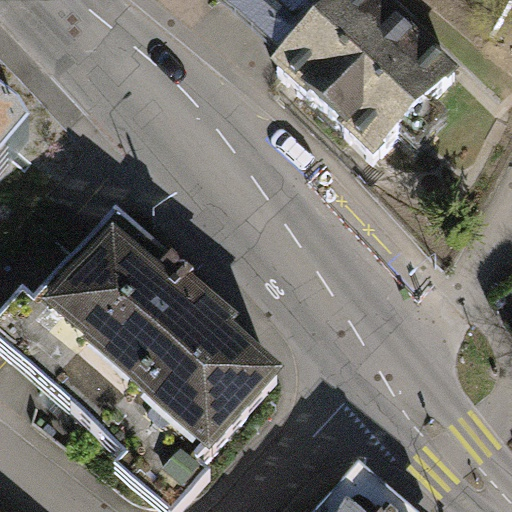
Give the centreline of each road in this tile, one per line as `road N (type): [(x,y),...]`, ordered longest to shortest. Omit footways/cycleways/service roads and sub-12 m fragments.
road 1 (tertiary): [(72,0),(195,102),(312,267),(376,380)]
road 2 (residential): [(376,380),(242,511)]
road 3 (tertiary): [(376,380),(506,511)]
